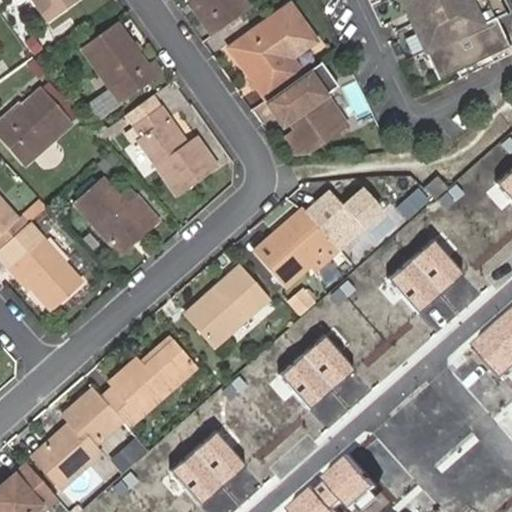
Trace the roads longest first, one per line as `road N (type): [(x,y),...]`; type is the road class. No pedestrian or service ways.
road 1 (residential): [(53,374),(239,207),(263,175),(246,132),(149,0)]
road 2 (residential): [(511,289),(259,511)]
road 3 (residential): [(325,0),(388,132),(414,138),(511,76)]
